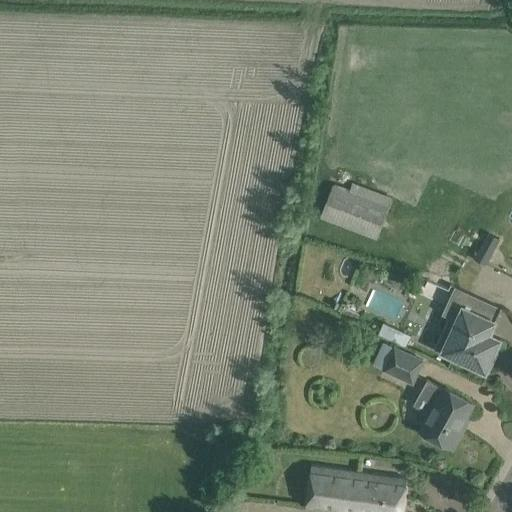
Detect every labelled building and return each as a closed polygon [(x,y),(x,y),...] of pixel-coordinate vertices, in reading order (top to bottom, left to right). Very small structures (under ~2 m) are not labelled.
[(333,182),(320,218),(376,238),(391,196),(351,181),(348,188),(333,182)] [(500,239),(487,232),(473,257),(486,264),(500,239)] [(449,316),(434,348),(486,371),(486,370),(489,372),(495,360),(492,358),(501,339),(490,334),(495,321),(477,313),(483,300),(484,299),(461,289),(454,286),(442,313),(449,316)] [(411,335),(383,322),(378,334),(405,346),(411,335)] [(412,382),(423,360),(395,347),(384,369),(412,382)] [(427,379),(420,391),(430,396),(423,409),(430,413),(421,430),(453,448),(464,428),(460,426),(473,403),(445,387),(444,388),(427,379)] [(347,511),(353,511),(359,472),(311,465),(306,506),(347,511)] [(402,511),(407,478),(359,472),(353,511),(402,511)]
